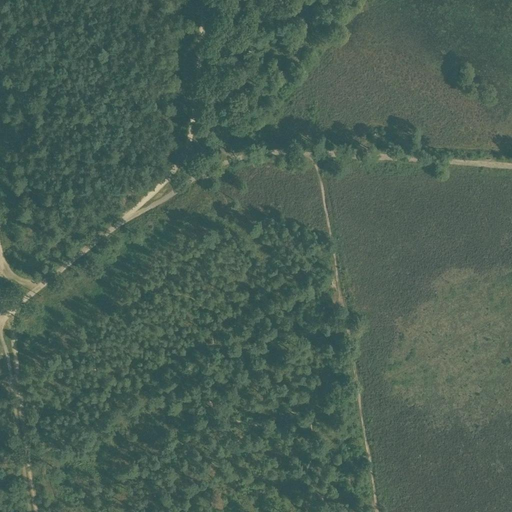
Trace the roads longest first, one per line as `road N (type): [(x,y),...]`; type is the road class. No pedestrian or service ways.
road 1 (track): [(376,511),(330,256)]
road 2 (track): [(202,0),(180,156),(118,222)]
road 3 (track): [(313,153),(224,162),(118,222)]
road 4 (track): [(511,166),(313,153)]
road 5 (track): [(118,222),(7,312)]
